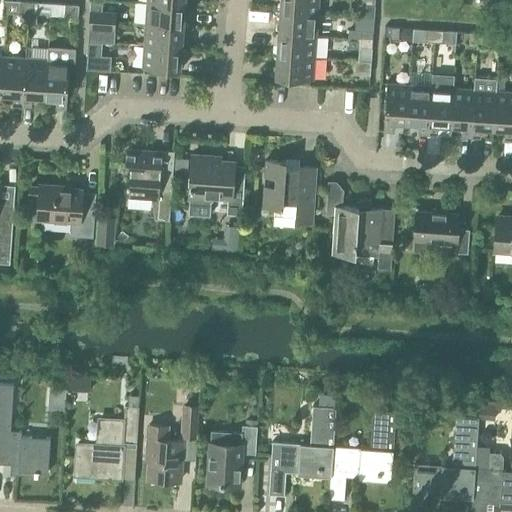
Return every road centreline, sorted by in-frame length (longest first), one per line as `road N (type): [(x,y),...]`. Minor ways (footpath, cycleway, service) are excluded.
road 1 (residential): [(511,170),(360,159),(331,115),(226,111)]
road 2 (residential): [(226,111),(113,105),(67,139),(0,134)]
